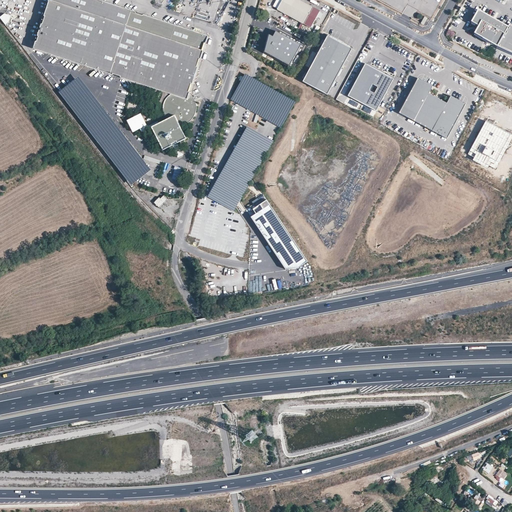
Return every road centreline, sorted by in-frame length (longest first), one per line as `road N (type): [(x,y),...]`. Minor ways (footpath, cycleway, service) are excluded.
road 1 (motorway): [(511,272),(0,379)]
road 2 (motorway): [(0,426),(265,384),(511,370)]
road 3 (motorway): [(511,352),(231,370),(0,408)]
road 4 (motorway): [(134,493),(328,464),(511,398)]
road 5 (unclassified): [(236,511),(199,319),(175,270),(178,231)]
road 6 (residential): [(178,231),(251,0)]
road 7 (track): [(296,497),(511,426)]
road 8 (track): [(176,241),(64,106)]
road 9 (trunk): [(0,503),(134,493)]
road 10 (motorway): [(0,493),(134,493)]
